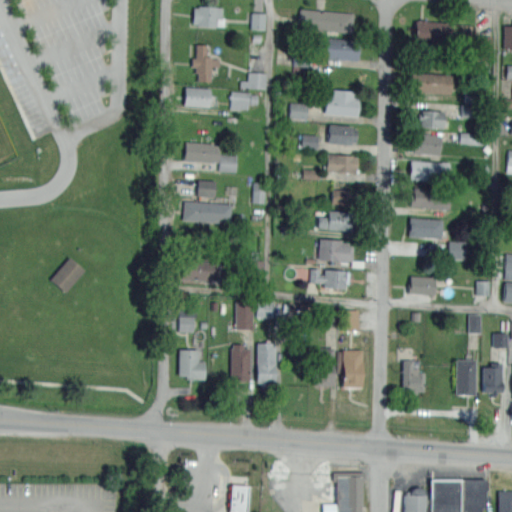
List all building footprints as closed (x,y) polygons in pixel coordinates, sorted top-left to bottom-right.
[(223,25),(192,25),(192,7),(197,7),(197,6),(220,7),(220,16),(223,17),(223,25)] [(351,32),(298,28),(299,8),(353,12),(351,32)] [(264,30),(265,13),(251,12),(250,29),(264,30)] [(429,47),(412,47),(414,20),(424,19),(424,21),(448,23),(447,44),(430,43),(429,47)] [(511,25),(503,25),(503,48),(511,48),(511,25)] [(480,56),(490,56),(491,36),(480,35),(480,56)] [(356,60),(322,58),(323,37),(358,40),(356,60)] [(206,43),(205,55),(211,55),(210,57),(218,57),(217,66),(210,66),(210,79),(197,79),(197,72),(194,72),(194,66),(192,66),(192,57),(196,57),(196,43),(206,43)] [(265,73),(247,72),(247,81),(240,80),(239,87),(265,88),(265,73)] [(450,94),(410,92),(411,73),(451,75),(450,94)] [(208,107),(182,105),(184,85),(209,87),(208,107)] [(356,115),(323,113),(324,94),(331,95),(331,87),(353,89),(352,96),(357,97),(356,115)] [(248,104),(256,104),(257,93),(230,91),(229,108),(248,109),(248,104)] [(307,103),(289,103),(289,118),(306,119),(307,103)] [(450,128),(420,127),(421,111),(442,113),(442,120),(450,120),(450,128)] [(350,144),(326,142),(327,124),(351,126),(351,128),(355,128),(354,141),(351,141),(350,144)] [(300,147),(315,149),(317,136),(302,133),(300,147)] [(438,155),(412,153),(412,152),(406,151),(408,134),(413,133),(440,135),(438,155)] [(459,143),(478,144),(478,133),(459,133),(459,143)] [(217,145),(216,160),(210,160),(210,162),(183,160),(184,142),(217,145)] [(218,171),(235,172),(236,155),(219,154),(218,171)] [(357,171),(324,170),(325,154),(351,155),(351,157),(358,157),(357,171)] [(440,181),(407,179),(409,160),(441,162),(441,161),(449,161),(448,176),(441,175),(440,181)] [(302,178),(318,179),(318,170),(302,169),(302,178)] [(196,196),(213,197),(214,180),(197,180),(196,196)] [(252,202),(263,202),(264,184),(252,184),(252,202)] [(447,209),(409,206),(410,195),(412,195),(412,188),(449,191),(447,209)] [(330,204),(349,205),(349,190),(331,189),(330,204)] [(229,223),(181,219),(182,200),(230,203),(229,223)] [(354,230),(316,227),(317,215),(326,216),(326,209),(355,212),(354,230)] [(440,238),(407,236),(409,217),(442,220),(440,238)] [(362,267),(349,266),(350,259),(346,259),(346,261),(316,259),(318,238),(340,240),(340,242),(348,242),(347,245),(352,245),(350,258),(363,260),(362,267)] [(465,242),(448,241),(447,259),(465,259),(465,242)] [(511,279),(511,254),(500,254),(500,268),(503,268),(503,279),(511,279)] [(64,292),(84,270),(69,256),(49,278),(64,292)] [(213,280),(181,277),(182,259),(214,262),(213,280)] [(263,260),(250,260),(250,275),(263,274),(263,260)] [(342,289),(325,288),(325,282),(309,281),(310,269),(318,269),(318,274),(324,275),(325,269),(349,271),(348,283),(342,282),(342,289)] [(432,295),(406,293),(407,284),(408,284),(409,275),(434,277),(432,295)] [(489,281),(476,280),(475,295),(488,296),(489,281)] [(503,302),(511,302),(511,281),(504,282),(503,302)] [(234,301),(235,329),(252,328),(251,301),(234,301)] [(256,316),(272,317),(272,302),(256,302),(256,316)] [(194,331),(193,310),(178,310),(178,332),(194,331)] [(358,310),(342,310),(341,330),(357,331),(358,310)] [(480,333),(480,313),(468,313),(468,333),(480,333)] [(507,332),(492,332),(492,346),(507,347),(507,332)] [(267,386),(259,386),(259,381),(255,381),(255,342),(274,342),(274,382),(267,382),(267,386)] [(248,380),(229,380),(229,347),(231,347),(231,343),(242,343),(242,346),(247,346),(248,380)] [(331,384),(311,384),(311,347),(331,347),(331,384)] [(202,378),(185,378),(185,375),(176,375),(177,348),(197,349),(196,360),(203,360),(202,378)] [(360,386),(340,386),(340,348),(360,349),(360,386)] [(454,394),(454,358),(474,358),(475,394),(454,394)] [(415,392),(408,392),(408,390),(400,389),(401,359),(410,359),(409,368),(418,368),(418,372),(422,372),(422,390),(416,390),(415,392)] [(495,394),(489,394),(489,391),(481,391),(481,366),(489,366),(489,362),(500,362),(500,380),(501,380),(501,391),(495,391),(495,394)] [(363,480),(361,480),(361,505),(359,505),(359,511),(320,511),(320,502),(335,503),(335,480),(331,480),(331,471),(363,471),(363,480)] [(479,511),(460,511),(461,479),(484,479),(483,508),(480,508),(479,511)] [(403,511),(403,494),(409,494),(411,489),(413,487),(415,486),(420,486),(424,489),(426,492),(426,500),(430,500),(429,480),(458,480),(458,511),(403,511)] [(245,511),(237,511),(227,510),(230,482),(247,483),(245,511)] [(511,511),(497,511),(497,490),(511,490),(511,511)]
